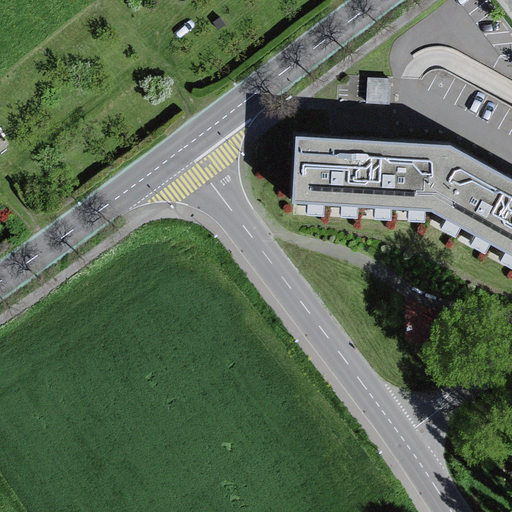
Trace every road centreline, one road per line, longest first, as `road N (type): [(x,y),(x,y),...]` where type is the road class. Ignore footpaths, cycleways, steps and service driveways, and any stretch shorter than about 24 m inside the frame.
road 1 (unclassified): [(185,146),(402,438)]
road 2 (secondary): [(185,146),(379,0)]
road 3 (secondary): [(0,280),(185,146)]
road 4 (track): [(207,129),(164,59),(165,40),(190,7)]
road 5 (unclassified): [(511,354),(402,438)]
